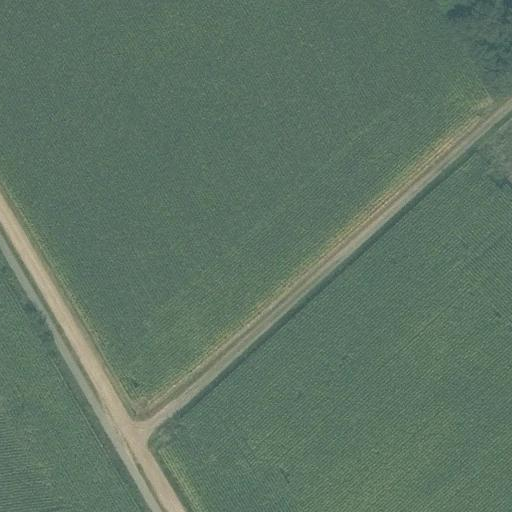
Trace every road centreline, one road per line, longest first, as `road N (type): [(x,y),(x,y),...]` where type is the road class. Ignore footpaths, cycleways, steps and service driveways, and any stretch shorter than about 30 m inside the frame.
road 1 (track): [(511,95),(135,434)]
road 2 (track): [(180,511),(0,207)]
